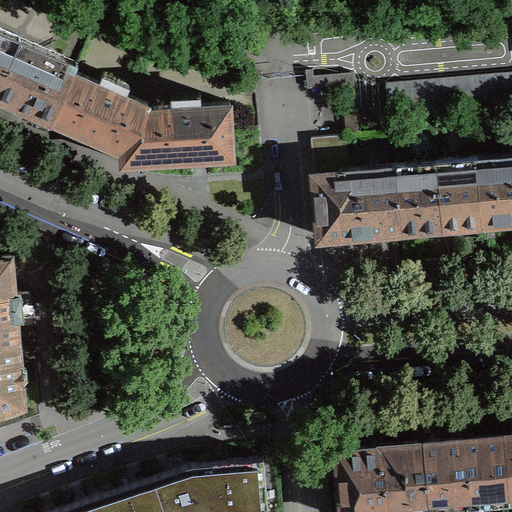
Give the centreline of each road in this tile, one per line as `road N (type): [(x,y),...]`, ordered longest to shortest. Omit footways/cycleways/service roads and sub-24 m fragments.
road 1 (residential): [(0,477),(184,403),(221,368)]
road 2 (secondary): [(0,181),(217,284)]
road 3 (secondary): [(319,358),(511,343)]
road 4 (secondary): [(511,299),(362,311),(324,301)]
road 5 (residential): [(301,511),(296,379)]
road 6 (secondary): [(324,301),(307,277),(277,262),(255,262),(217,284)]
